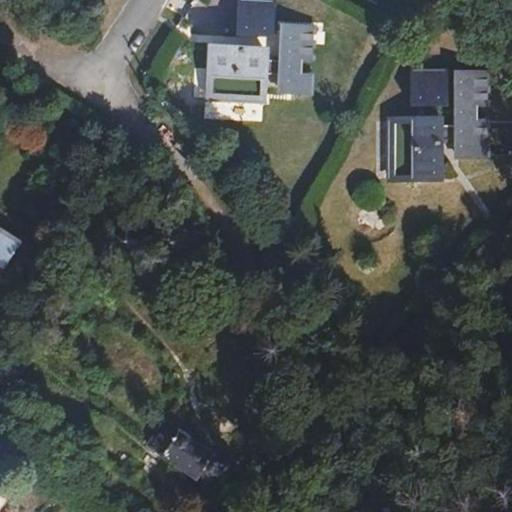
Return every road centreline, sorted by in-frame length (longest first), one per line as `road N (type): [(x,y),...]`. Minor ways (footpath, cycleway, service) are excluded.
road 1 (residential): [(98,78),(193,177),(287,315),(301,442)]
road 2 (residential): [(511,237),(301,442)]
road 3 (residential): [(0,411),(157,511)]
